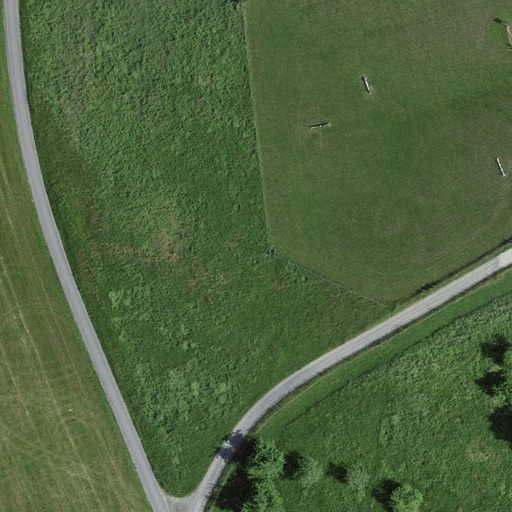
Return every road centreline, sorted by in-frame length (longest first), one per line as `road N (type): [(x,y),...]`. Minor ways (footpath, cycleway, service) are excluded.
road 1 (track): [(8,0),(42,209),(163,511)]
road 2 (track): [(193,511),(261,409),(511,260)]
